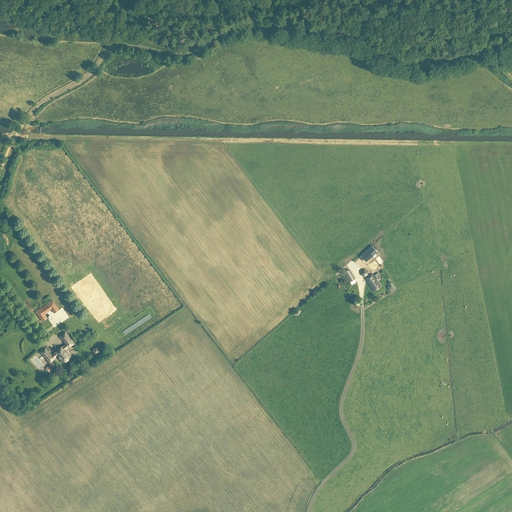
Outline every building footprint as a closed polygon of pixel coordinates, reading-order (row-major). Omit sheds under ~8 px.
[(367,251),(371,256),(386,242),(381,237),(367,251)] [(342,274),(347,284),(355,279),(350,269),(342,274)] [(374,291),(381,287),(373,274),(366,279),(374,291)] [(48,303),(40,308),(44,314),(51,309),(48,303)] [(54,358),(56,356),(62,365),(70,359),(64,351),(74,344),(65,332),(59,336),(65,344),(51,355),(45,347),(39,352),(49,364),(55,359),(54,358)] [(33,361),(40,370),(43,367),(36,358),(33,361)] [(52,362),(46,368),(50,372),(56,366),(52,362)]
